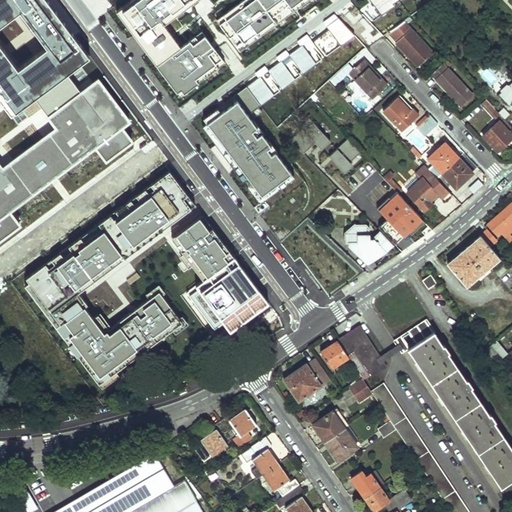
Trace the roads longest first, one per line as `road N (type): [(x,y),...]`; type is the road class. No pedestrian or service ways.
road 1 (residential): [(0,449),(146,420),(249,372)]
road 2 (residential): [(318,322),(172,132)]
road 3 (residential): [(506,180),(405,265),(318,322)]
road 4 (residential): [(172,132),(344,0)]
road 5 (residential): [(377,45),(506,180)]
road 6 (residential): [(249,372),(347,511)]
road 7 (residential): [(172,132),(82,11)]
